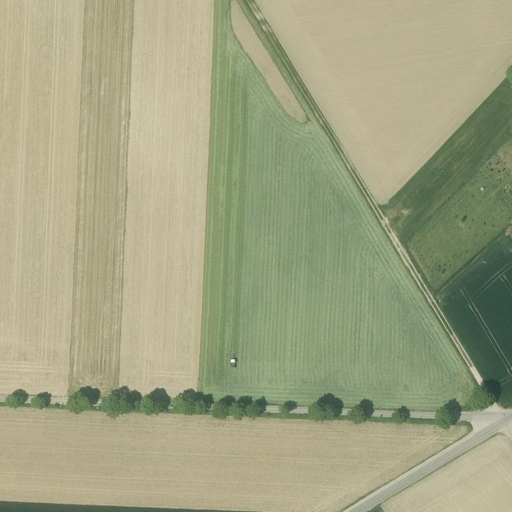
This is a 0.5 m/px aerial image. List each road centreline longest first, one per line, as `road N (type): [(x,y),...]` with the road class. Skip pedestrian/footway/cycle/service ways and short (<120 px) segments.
road 1 (track): [(247,0),(511,430)]
road 2 (track): [(492,428),(473,416),(0,399)]
road 3 (tertiary): [(511,417),(359,511)]
